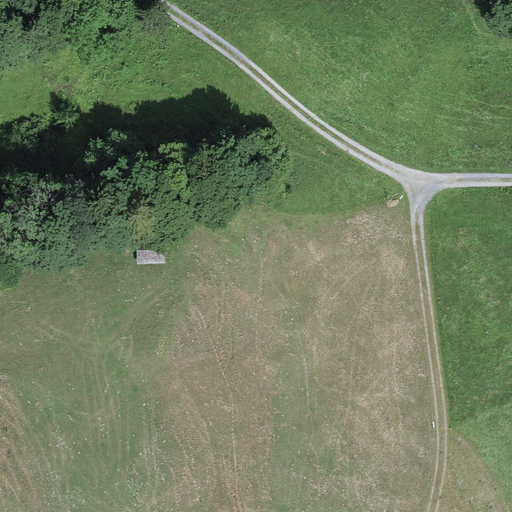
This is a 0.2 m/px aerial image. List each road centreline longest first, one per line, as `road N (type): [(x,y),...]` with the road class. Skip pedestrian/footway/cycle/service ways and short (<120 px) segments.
road 1 (track): [(511,180),(416,185),(329,132),(154,0)]
road 2 (track): [(431,511),(441,426),(416,185)]
